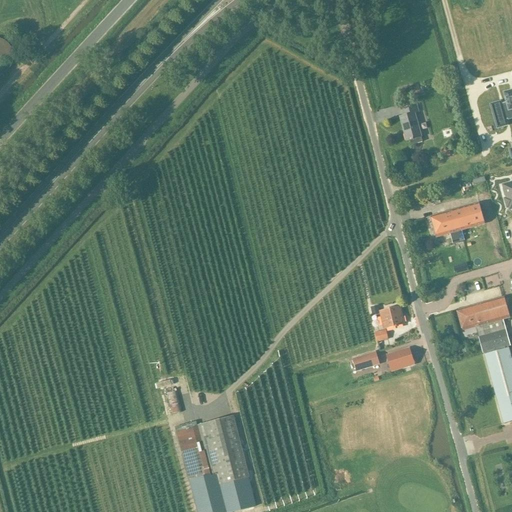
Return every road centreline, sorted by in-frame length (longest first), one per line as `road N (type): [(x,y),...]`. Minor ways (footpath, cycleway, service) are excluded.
road 1 (unclassified): [(473,511),(337,0)]
road 2 (unclassified): [(0,296),(241,32),(282,0)]
road 3 (primary): [(0,238),(191,33)]
road 4 (tertiary): [(0,140),(129,0)]
